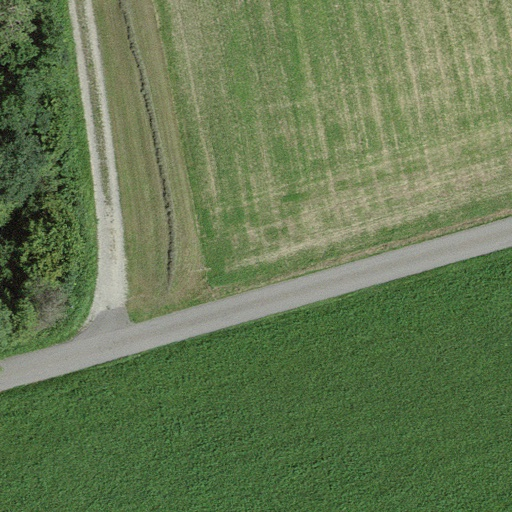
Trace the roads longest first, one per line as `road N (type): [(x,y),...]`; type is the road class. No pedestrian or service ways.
road 1 (unclassified): [(511,230),(0,372)]
road 2 (track): [(76,0),(142,327)]
